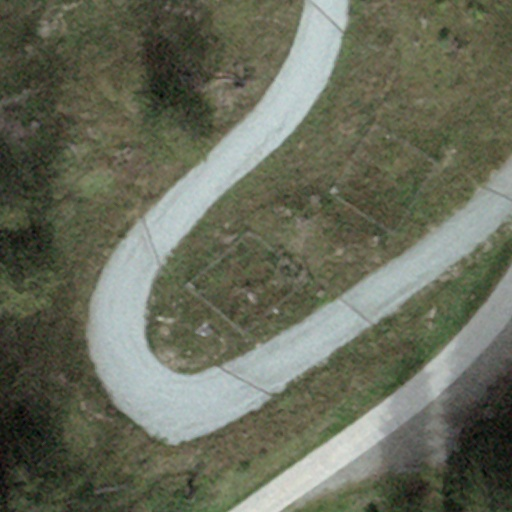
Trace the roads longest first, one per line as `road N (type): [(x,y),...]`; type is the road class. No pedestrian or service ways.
road 1 (track): [(494,322),(439,224),(457,174),(439,148),(375,181),(386,96),(375,4),(348,0)]
road 2 (residential): [(511,295),(451,371),(259,511)]
